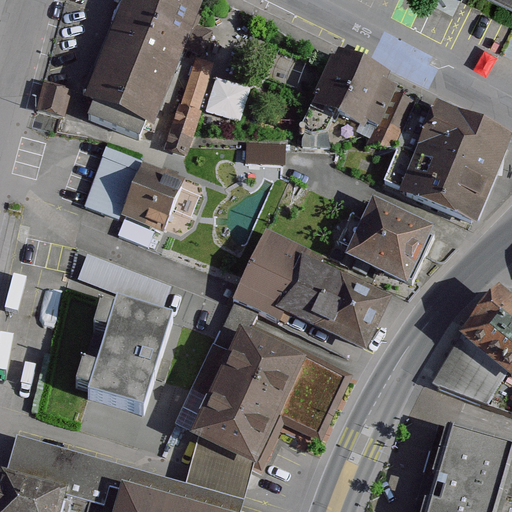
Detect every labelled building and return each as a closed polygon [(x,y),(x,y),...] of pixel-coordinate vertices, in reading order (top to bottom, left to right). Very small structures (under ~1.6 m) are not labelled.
[(206,0),(123,0),(84,102),(155,132),(186,52),(202,58),(211,34),(198,29),(206,0)] [(396,93),(397,90),(386,85),(390,77),(338,53),(334,61),(331,60),(309,109),(366,135),(369,127),(379,131),(396,93)] [(192,144),(214,62),(193,56),(171,139),(192,144)] [(39,105),(67,112),(73,86),(45,79),(39,105)] [(509,137),(438,106),(436,111),(396,93),(379,131),(374,142),(400,148),(386,182),(402,189),(399,196),(473,227),(509,137)] [(284,146),(247,145),(247,163),(283,164),(284,146)] [(164,237),(183,185),(105,155),(85,208),(164,237)] [(431,237),(435,230),(373,201),(345,259),(407,289),(409,284),(412,286),(434,239),(431,237)] [(303,250),(266,233),(232,303),(286,329),(290,320),(366,356),(381,325),(392,301),(299,257),(303,250)] [(511,383),(511,301),(499,291),(469,326),(470,327),(459,339),(460,340),(432,387),(439,391),(488,409),(507,379),(511,383)] [(174,321),(117,304),(114,312),(101,308),(94,330),(107,333),(96,367),(83,363),(76,388),(89,392),(87,400),(144,418),(174,321)] [(322,444),(353,377),(253,330),(259,317),(234,305),(214,347),(213,346),(175,427),(192,435),(190,439),(198,443),(253,469),(262,473),(271,452),(283,426),(322,444)] [(511,511),(511,451),(446,434),(427,509),(426,511),(511,511)] [(242,511),(245,504),(186,487),(17,440),(7,475),(1,473),(0,477),(0,511),(242,511)] [(198,443),(186,487),(245,504),(253,469),(198,443)]
